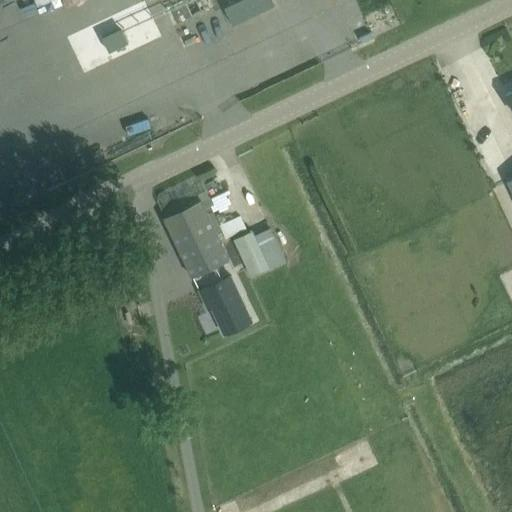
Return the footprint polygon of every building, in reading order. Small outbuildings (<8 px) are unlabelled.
[(233,26),(273,7),(269,0),(245,0),(225,10),(233,26)] [(511,178),(507,181),(495,187),(506,208),(511,205),(511,92),(508,94),(511,102),(511,178)] [(212,171),(200,179),(212,195),(223,187),(212,171)] [(201,201),(164,218),(192,277),(229,259),(201,201)] [(270,228),(254,235),(270,267),(285,260),(270,228)] [(250,277),(270,267),(254,235),(252,231),(233,240),(250,277)] [(252,320),(231,276),(199,292),(205,304),(209,303),(224,334),(252,320)]
